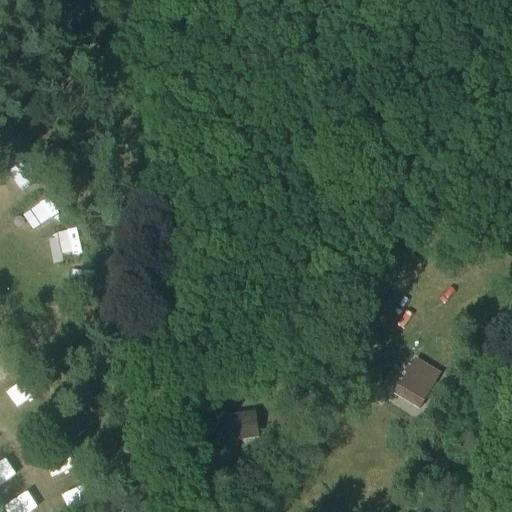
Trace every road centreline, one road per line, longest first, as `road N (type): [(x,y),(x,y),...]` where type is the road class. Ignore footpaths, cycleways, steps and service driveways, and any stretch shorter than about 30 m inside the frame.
road 1 (unclassified): [(221,511),(153,0)]
road 2 (track): [(511,293),(403,511)]
